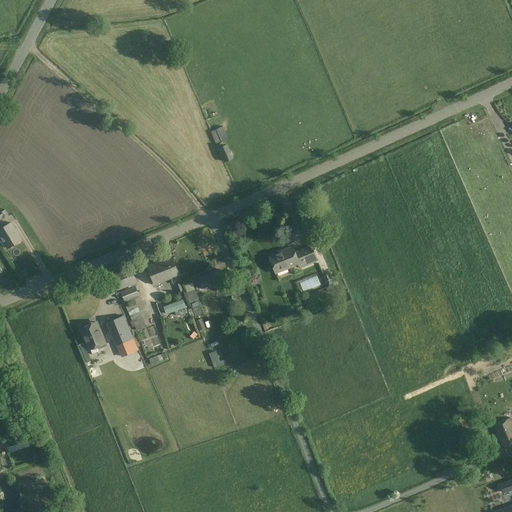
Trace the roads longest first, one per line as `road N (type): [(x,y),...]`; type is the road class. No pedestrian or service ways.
road 1 (unclassified): [(210,217),(511,81)]
road 2 (unclassified): [(337,511),(210,217)]
road 3 (track): [(210,217),(137,140),(26,44)]
road 4 (unclassified): [(0,300),(210,217)]
road 5 (unclassified): [(511,462),(490,458),(365,511)]
